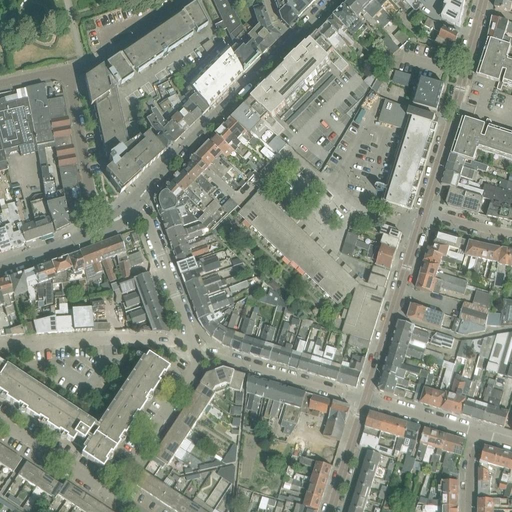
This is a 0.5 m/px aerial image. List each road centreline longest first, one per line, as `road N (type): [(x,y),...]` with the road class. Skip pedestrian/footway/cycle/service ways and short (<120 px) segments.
road 1 (tertiary): [(140,198),(291,43)]
road 2 (unclassified): [(192,344),(136,338),(0,345)]
road 3 (unclassified): [(418,230),(366,398)]
road 4 (unclassified): [(108,493),(203,352)]
road 5 (residential): [(366,398),(203,352)]
road 6 (residential): [(108,228),(86,178),(68,69)]
road 7 (unclassified): [(192,344),(140,198)]
road 8 (residential): [(68,69),(99,60),(186,0)]
road 9 (unclassified): [(108,493),(0,423)]
